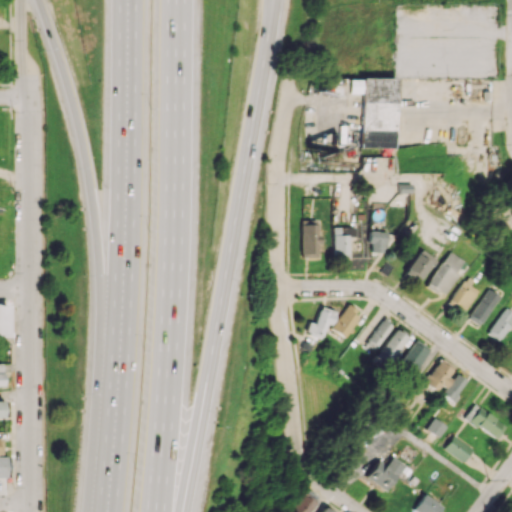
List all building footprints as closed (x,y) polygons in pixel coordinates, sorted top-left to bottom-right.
[(393,81),(391,150),(354,149),(356,80),(393,81)] [(316,257),(317,220),(299,220),(299,257),(316,257)] [(348,257),(347,237),(354,236),(354,226),(331,227),(332,257),(348,257)] [(384,231),(368,231),(368,252),(383,252),(384,231)] [(415,283),(433,260),(419,249),(401,272),(415,283)] [(423,285),(438,296),(463,262),(447,251),(423,285)] [(475,290),(462,281),(448,304),(461,312),(475,290)] [(497,296),(486,288),(465,318),(477,325),(497,296)] [(342,337),(358,314),(345,305),(329,328),(342,337)] [(319,338),(324,323),(329,325),(334,311),(318,306),(313,323),(307,321),(303,333),(319,338)] [(495,341),(511,322),(511,313),(506,308),(484,330),(495,341)] [(365,345),(374,350),(390,324),(381,318),(365,345)] [(372,358),(383,366),(406,337),(395,329),(372,358)] [(428,348),(414,339),(395,366),(409,375),(428,348)] [(432,394),(438,384),(441,386),(453,367),(438,357),(420,386),(432,394)] [(454,403),(458,397),(454,394),(463,380),(454,373),(440,394),(454,403)] [(493,439),(503,426),(473,403),(463,416),(493,439)] [(438,436),(445,425),(432,417),(425,429),(438,436)] [(463,460),(471,447),(450,435),(443,450),(463,460)] [(377,459),(364,476),(384,490),(402,465),(391,456),(385,464),(377,459)] [(308,511),(317,501),(303,491),(286,511),(308,511)] [(441,503),(420,494),(412,511),(438,511),(437,511),(441,503)]
